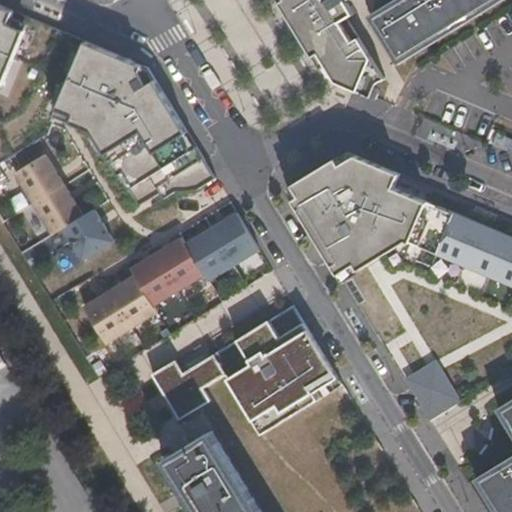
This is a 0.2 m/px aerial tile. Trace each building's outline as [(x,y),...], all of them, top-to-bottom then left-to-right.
[(283,0),(280,2),(314,56),(319,53),(336,81),(372,96),(377,84),(386,79),(374,59),(349,18),(356,14),(347,1),(348,0),(283,0)] [(511,0),(400,0),(372,17),(402,65),(505,0),(511,0)] [(0,163),(48,134),(56,116),(93,130),(139,205),(160,192),(164,198),(176,191),(187,191),(198,189),(216,178),(148,67),(0,4),(0,163)] [(511,139),(498,134),(493,145),(511,152),(511,139)] [(511,237),(394,187),(400,174),(348,152),(287,188),(343,280),(408,240),(511,284),(511,237)] [(63,227),(83,216),(46,154),(15,172),(53,234),(63,227)] [(83,216),(63,227),(83,259),(113,241),(94,209),(83,216)] [(208,281),(260,249),(237,212),(186,244),(204,275),(208,281)] [(154,306),(204,275),(186,244),(182,238),(131,269),(135,275),(154,306)] [(154,306),(135,275),(84,307),(107,344),(158,312),(154,306)] [(262,434),(343,385),(294,305),(214,355),(184,373),(176,360),(152,374),(180,420),(211,401),(204,388),(226,375),(262,434)] [(436,360),(405,379),(430,421),(461,402),(436,360)] [(511,458),(478,479),(498,511),(511,511),(511,401),(500,409),(511,427),(511,458)] [(263,511),(203,413),(183,426),(193,443),(193,444),(167,460),(198,511),(263,511)]
